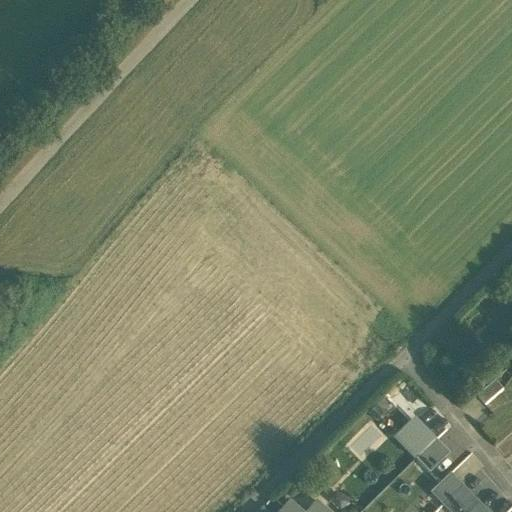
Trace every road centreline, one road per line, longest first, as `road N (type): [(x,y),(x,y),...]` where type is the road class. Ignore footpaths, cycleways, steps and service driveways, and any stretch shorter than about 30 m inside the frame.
road 1 (track): [(0,204),(193,0)]
road 2 (residential): [(401,356),(243,511)]
road 3 (residential): [(401,356),(511,486)]
road 4 (residential): [(511,250),(401,356)]
